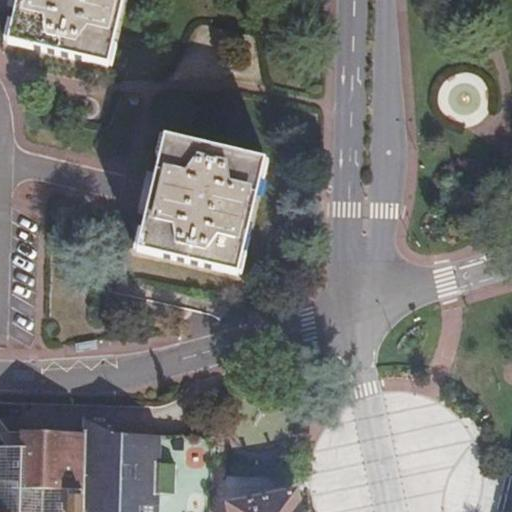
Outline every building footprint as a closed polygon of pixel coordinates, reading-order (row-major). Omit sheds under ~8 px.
[(15,0),(5,48),(103,71),(109,44),(118,0),(15,0)] [(289,0),(289,10),(306,11),(306,0),(289,0)] [(265,162),(161,137),(153,169),(142,215),(133,251),(237,276),(265,162)] [(95,425),(95,439),(125,439),(126,426),(95,425)] [(214,511),(217,442),(125,439),(95,439),(32,437),(31,465),(30,504),(30,511),(214,511)] [(0,511),(30,511),(30,504),(31,465),(12,464),(0,463),(0,511)] [(293,511),(290,496),(230,509),(230,511),(293,511)]
